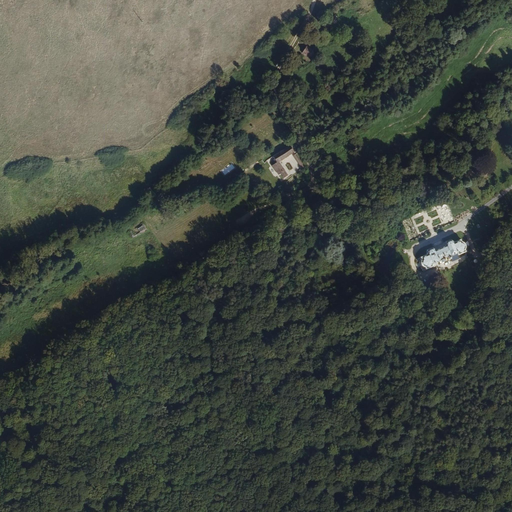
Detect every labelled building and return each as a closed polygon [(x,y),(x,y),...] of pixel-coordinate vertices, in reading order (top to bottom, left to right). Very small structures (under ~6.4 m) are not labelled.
[(315,54),(306,48),(304,53),(310,57),(308,58),(310,59),(311,57),(312,58),(315,54)] [(287,151),(272,162),(276,168),(280,165),(294,155),(290,148),(286,150),(287,151)] [(250,168),(247,171),(249,174),(261,165),(259,162),(253,166),(252,164),(249,166),(250,168)] [(286,180),(289,178),(280,165),(276,168),(274,169),(280,177),(283,176),(286,180)] [(427,271),(431,269),(429,266),(438,262),(439,264),(442,263),(440,261),(444,259),(446,263),(450,261),(448,258),(454,255),(454,256),(463,252),(463,251),(466,249),(465,246),(468,245),(466,241),(463,242),(462,240),(453,245),(451,241),(442,245),(441,243),(434,246),(435,249),(426,253),(427,256),(419,260),(420,261),(417,263),(420,270),(422,269),(423,270),(426,269),(427,271)]
